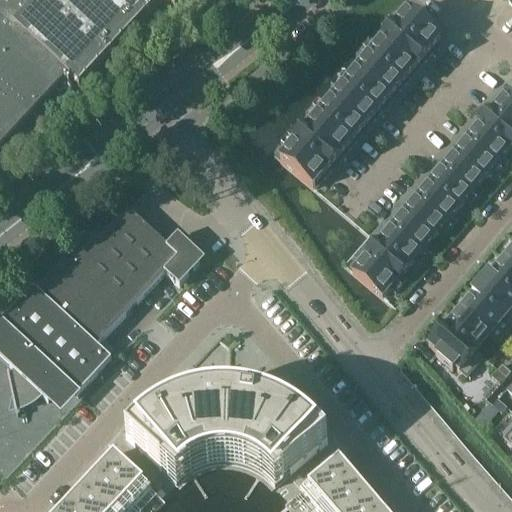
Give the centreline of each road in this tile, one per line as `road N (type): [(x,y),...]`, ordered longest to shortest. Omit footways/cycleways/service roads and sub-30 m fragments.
road 1 (residential): [(26,511),(227,297)]
road 2 (residential): [(227,297),(411,511)]
road 3 (residential): [(370,367),(511,200)]
road 4 (residential): [(489,41),(350,208)]
road 5 (secondary): [(0,236),(157,111)]
road 6 (residential): [(493,511),(370,367)]
road 7 (secondary): [(157,111),(300,0)]
road 8 (residential): [(269,253),(157,111)]
road 9 (residential): [(370,367),(269,253)]
